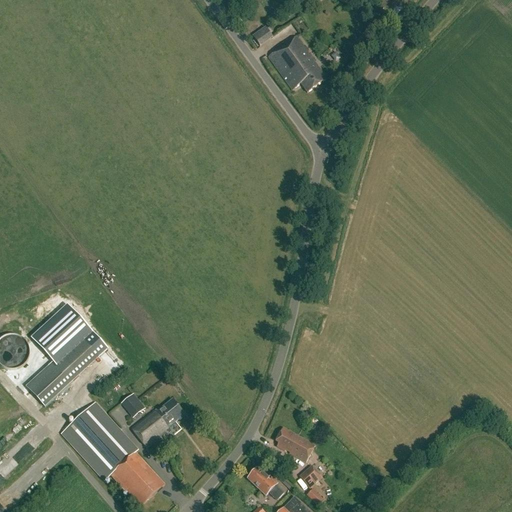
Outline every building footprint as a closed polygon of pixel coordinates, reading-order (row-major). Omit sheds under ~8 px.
[(257,47),(272,39),(265,28),(251,36),(257,47)] [(359,39),(357,46),(362,48),(367,50),(370,43),(366,42),(359,39)] [(270,59),(293,91),(302,85),(308,95),(327,82),(297,40),(270,59)] [(12,368),(29,347),(12,333),(4,342),(10,347),(0,359),(12,368)] [(82,337),(25,388),(45,409),(101,358),(82,337)] [(121,405),(133,419),(145,409),(133,395),(121,405)] [(184,416),(173,403),(159,414),(157,411),(132,431),(147,450),(170,432),(167,429),(184,416)] [(141,509),(164,487),(135,456),(137,453),(94,407),(62,437),(104,484),(112,477),(141,509)] [(312,416),(308,413),(305,415),(302,420),(307,423),(312,416)] [(315,447),(283,429),(275,442),(278,444),(276,448),(305,464),(315,447)] [(322,479),(313,468),(300,479),(308,490),(309,490),(322,479)] [(267,480),(257,470),(247,480),(265,497),(268,494),(276,501),(283,494),(275,486),(276,485),(268,478),(267,480)] [(318,508),(324,502),(312,491),(307,497),(318,508)] [(309,511),(294,498),(287,506),(280,511),(309,511)]
